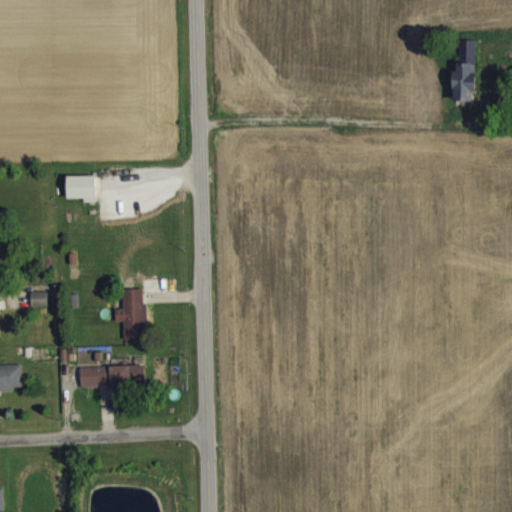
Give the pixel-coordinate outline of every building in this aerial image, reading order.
[(459,38),(475,38),(475,61),(472,61),(472,70),(475,70),(475,89),(471,89),(472,98),(455,98),(455,94),(453,94),(453,86),(452,69),(457,69),(456,61),(459,61),(459,38)] [(68,174),(68,196),(84,196),(84,200),(96,199),(96,174),(68,174)] [(86,209),(86,214),(98,214),(97,186),(69,186),(69,209),(86,209)] [(122,288),(142,287),(143,301),(146,301),(147,320),(144,320),(144,336),(124,337),(124,319),(116,319),(116,307),(123,307),(122,288)] [(31,289),(46,289),(46,303),(31,303),(31,289)] [(78,292),(78,305),(70,305),(69,292),(78,292)] [(48,317),(49,302),(32,302),(32,316),(48,317)] [(59,347),(66,347),(67,359),(60,360),(59,347)] [(93,351),(100,350),(101,358),(94,358),(93,351)] [(80,366),(81,385),(109,383),(110,385),(145,383),(143,361),(80,366)] [(0,363),(0,389),(12,389),(12,385),(21,385),(20,363),(0,363)] [(82,397),(146,395),(146,375),(82,377),(82,397)]
